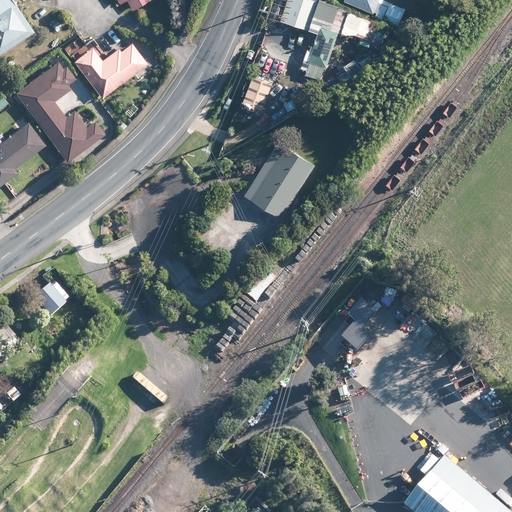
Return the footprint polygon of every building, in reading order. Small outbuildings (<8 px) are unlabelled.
[(0,0),(0,52),(30,32),(18,13),(9,0),(0,0)] [(113,0),(116,4),(123,0),(125,3),(130,11),(147,0),(113,0)] [(307,31),(316,2),(310,0),(283,0),(277,21),(291,26),(307,31)] [(342,0),(341,2),(370,14),(371,12),(382,17),(388,3),(381,0),(380,0),(342,0)] [(332,44),(335,33),(317,27),(315,33),(305,62),(307,63),(305,69),(303,72),(318,77),(322,67),(323,68),(332,44)] [(145,64),(143,61),(129,42),(117,51),(115,48),(98,61),(88,48),(70,62),(98,99),(145,64)] [(71,79),(71,78),(62,66),(59,68),(54,62),(13,93),(37,126),(64,162),(102,134),(94,123),(92,121),(89,123),(83,127),(74,115),(72,112),(71,110),(63,116),(52,101),(68,90),(64,85),(71,79)] [(42,145),(27,125),(25,122),(16,129),(5,137),(0,140),(0,183),(15,172),(12,169),(42,145)] [(278,219),(313,165),(276,142),(242,196),(278,219)] [(254,304),(274,280),(264,272),(245,296),(254,304)] [(69,302),(53,284),(38,297),(54,316),(69,302)] [(360,332),(374,315),(357,302),(343,319),(351,325),(338,341),(354,354),(368,338),(360,332)] [(0,329),(0,333),(9,344),(19,335),(8,323),(0,329)] [(63,350),(54,358),(59,364),(68,356),(63,350)] [(134,384),(158,404),(174,386),(150,365),(134,384)] [(16,388),(4,398),(10,406),(22,396),(16,388)] [(347,398),(344,388),(336,390),(338,400),(347,398)] [(400,507),(406,511),(506,511),(442,458),(400,507)]
